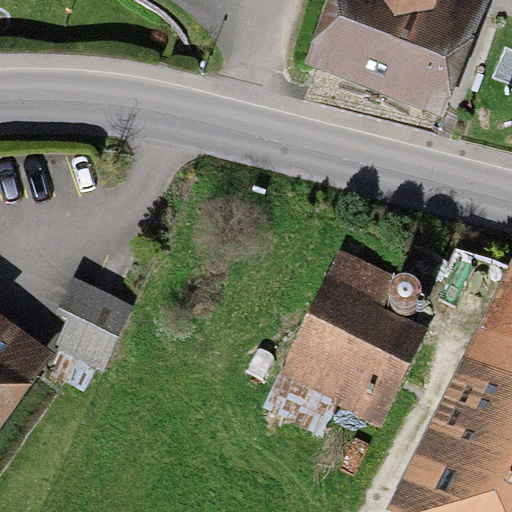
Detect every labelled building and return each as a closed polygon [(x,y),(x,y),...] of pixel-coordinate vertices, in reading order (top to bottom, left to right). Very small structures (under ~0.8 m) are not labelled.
[(474,17),(429,0),(350,0),(324,68),(437,112),(474,17)] [(403,339),(325,299),(285,383),(360,423),(403,339)] [(127,325),(74,307),(52,364),(101,383),(127,325)] [(0,416),(32,367),(0,344),(0,416)] [(511,511),(511,345),(432,511),(511,511)]
